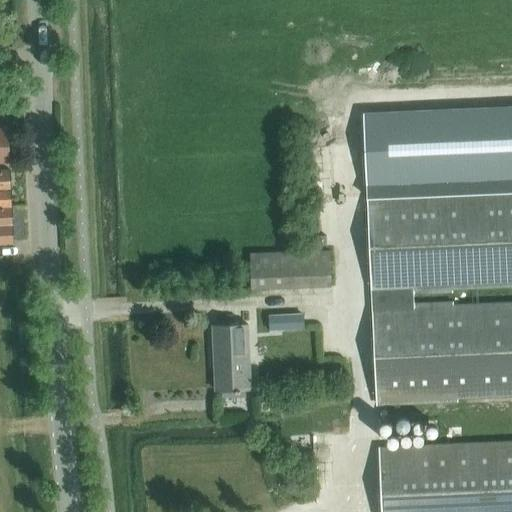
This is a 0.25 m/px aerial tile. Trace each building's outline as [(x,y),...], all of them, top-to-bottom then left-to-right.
[(511,108),(365,114),(368,182),(511,176),(511,108)] [(0,162),(9,162),(7,127),(0,127),(0,162)] [(0,170),(0,189),(10,189),(9,170),(0,170)] [(10,189),(0,189),(0,206),(11,206),(10,189)] [(448,193),(368,197),(377,404),(457,401),(457,397),(511,394),(511,303),(412,308),(411,289),(511,284),(511,193),(448,196),(448,193)] [(11,206),(0,206),(0,224),(12,224),(11,206)] [(0,243),(13,243),(12,224),(0,224),(0,243)] [(328,251),(248,254),(249,287),(330,284),(328,251)] [(268,329),(298,329),(297,314),(268,315),(268,329)] [(247,325),(223,326),(212,326),(214,390),(250,389),(247,325)] [(511,511),(511,442),(379,448),(381,511),(511,511)]
